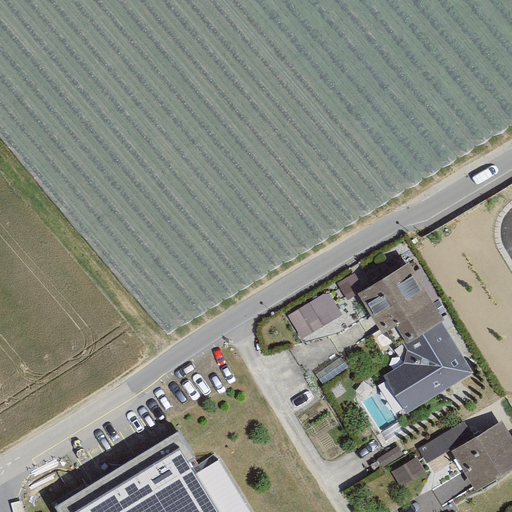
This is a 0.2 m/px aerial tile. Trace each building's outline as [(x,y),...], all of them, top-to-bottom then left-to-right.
[(395,348),(437,326),(402,269),(352,299),(386,351),(395,348)] [(338,280),(346,297),(364,289),(356,272),(338,280)] [(287,311),(300,336),(342,316),(330,290),(287,311)] [(469,381),(437,326),(395,348),(406,368),(376,384),(398,420),(469,381)] [(458,425),(414,452),(423,467),(447,452),(472,493),(511,469),(511,452),(495,425),(468,441),(458,425)] [(248,511),(239,497),(218,510),(188,459),(100,511),(248,511)]
